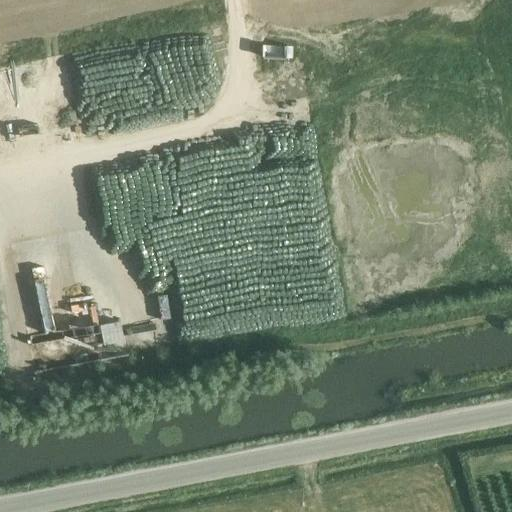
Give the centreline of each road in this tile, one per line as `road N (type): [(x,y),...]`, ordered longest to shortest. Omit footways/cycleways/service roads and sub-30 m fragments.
road 1 (unclassified): [(4,511),(511,417)]
road 2 (unknown): [(0,170),(236,147),(253,102),(232,0)]
